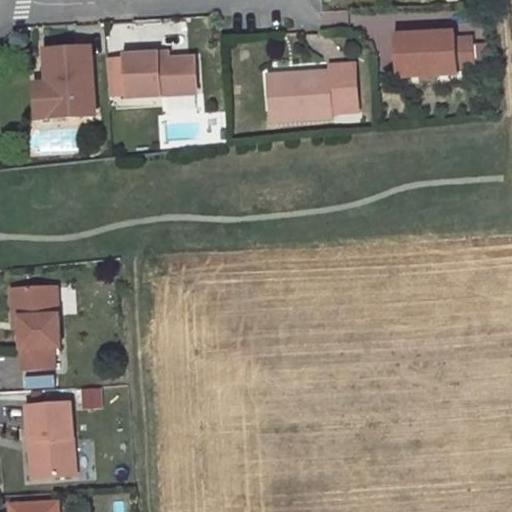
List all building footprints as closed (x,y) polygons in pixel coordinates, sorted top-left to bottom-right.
[(457,43),(457,34),(396,38),(398,74),(416,73),(416,77),(459,74),(459,67),(457,43)] [(475,42),(457,43),(459,67),(476,67),(475,42)] [(94,116),(90,49),(46,51),(48,84),(36,85),(37,99),(52,98),(53,119),(94,116)] [(158,55),(123,57),(123,60),(105,61),(107,98),(125,96),(125,99),(198,95),(196,59),(169,61),(158,61),(158,55)] [(299,81),(270,83),(273,122),(334,118),(334,114),(333,105),(360,103),(358,65),(331,67),(331,73),(298,75),(299,81)] [(161,98),(162,114),(192,112),(191,96),(161,98)] [(37,99),(38,120),(53,119),(52,98),(37,99)] [(333,105),(334,114),(361,113),(360,103),(333,105)] [(49,316),(47,288),(12,291),(14,319),(20,319),(20,330),(23,372),(56,370),(54,349),(61,348),(59,315),(49,316)] [(57,288),(47,288),(49,316),(59,315),(57,288)] [(74,478),(71,405),(28,408),(30,443),(36,442),(38,480),(74,478)]
